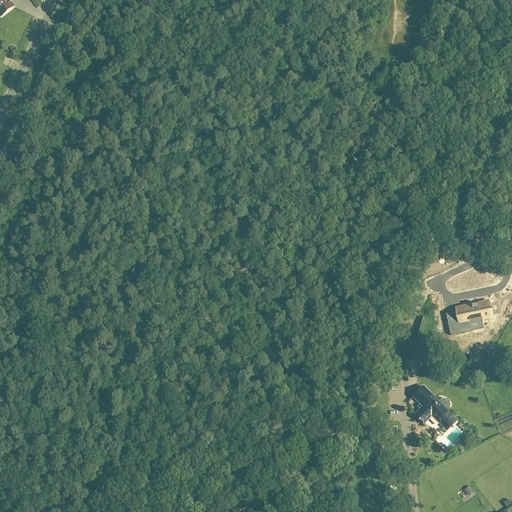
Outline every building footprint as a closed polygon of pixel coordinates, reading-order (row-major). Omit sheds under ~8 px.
[(14,8),(10,3),(13,0),(0,0),(0,15),(1,17),(14,8)] [(463,304),(453,305),(454,320),(465,319),(465,320),(472,320),(472,319),(495,317),(494,302),(483,302),(483,299),(463,300),(463,304)] [(427,364),(431,345),(416,342),(412,360),(427,364)] [(396,379),(386,380),(387,391),(397,390),(396,379)] [(414,397),(424,407),(415,415),(424,424),(432,415),(442,425),(452,416),(447,410),(448,409),(449,408),(449,406),(449,404),(448,403),(447,402),(445,401),(444,401),(442,401),(440,402),(439,404),(423,388),(414,397)] [(472,486),(467,489),(471,497),(476,494),(472,486)]
